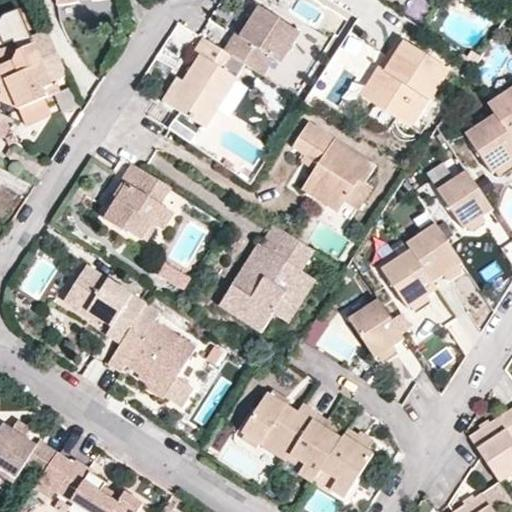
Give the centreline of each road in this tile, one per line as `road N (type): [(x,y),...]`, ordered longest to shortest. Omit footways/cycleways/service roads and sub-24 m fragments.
road 1 (residential): [(0,271),(174,0)]
road 2 (residential): [(238,511),(0,362)]
road 3 (residential): [(396,511),(511,325)]
road 4 (unknown): [(301,381),(417,477)]
